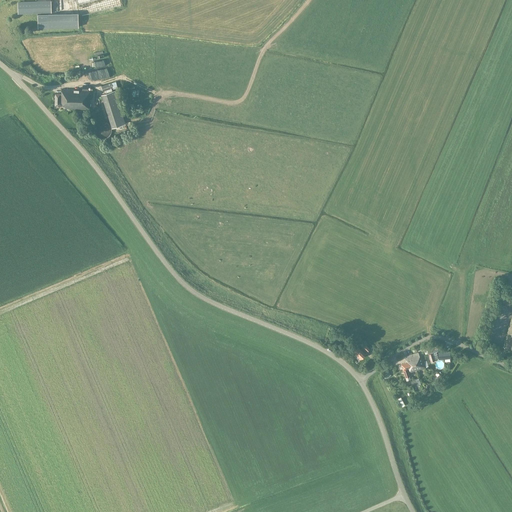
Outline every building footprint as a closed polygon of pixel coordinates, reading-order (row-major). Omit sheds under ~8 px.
[(108,0),(107,0),(79,6),(80,13),(110,6),(108,0)] [(18,3),(18,13),(51,12),(51,2),(18,3)] [(38,15),(38,29),(79,28),(79,14),(38,15)] [(108,69),(94,70),(94,80),(108,80),(108,69)] [(117,87),(116,82),(101,86),(103,91),(113,88),(117,87)] [(55,94),(55,106),(65,107),(65,108),(90,109),(90,90),(88,90),(88,86),(82,86),(82,90),(65,89),(65,90),(61,89),(61,94),(55,94)] [(101,95),(112,128),(125,124),(115,91),(101,95)] [(94,130),(94,131),(95,132),(95,133),(95,134),(96,135),(96,136),(97,136),(97,137),(98,137),(99,138),(100,138),(101,139),(102,139),(103,139),(104,139),(105,139),(106,138),(107,138),(108,137),(109,136),(110,135),(111,134),(111,133),(111,132),(111,131),(111,130),(111,129),(111,128),(111,127),(110,126),(110,125),(109,125),(109,124),(108,124),(108,123),(107,123),(106,122),(105,122),(104,122),(103,122),(102,122),(101,122),(100,122),(99,123),(98,123),(97,124),(96,125),(96,126),(95,127),(95,128),(95,129),(94,130)] [(511,316),(503,347),(504,348),(504,349),(511,350),(511,316)] [(352,349),(356,354),(361,349),(356,345),(352,349)] [(356,354),(361,359),(365,354),(364,353),(366,351),(367,352),(369,350),(365,345),(361,349),(356,354)] [(428,348),(427,349),(428,354),(430,361),(435,360),(435,359),(438,358),(437,352),(436,352),(438,351),(437,346),(433,347),(428,348)] [(450,358),(449,351),(437,352),(438,359),(450,358)] [(418,353),(411,355),(417,370),(425,367),(422,357),(420,358),(418,353)] [(401,364),(405,378),(406,381),(410,379),(409,376),(408,373),(417,370),(411,355),(404,357),(406,362),(401,364)]
